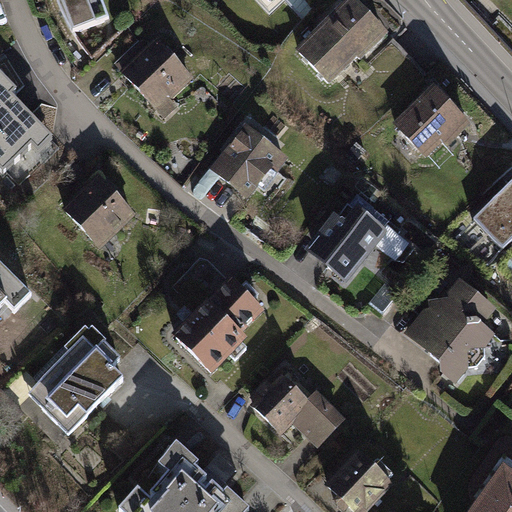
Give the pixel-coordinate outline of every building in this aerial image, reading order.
[(103,0),(57,0),(75,36),(111,22),(105,5),(103,0)] [(325,28),(297,52),(332,91),(390,41),(355,1),(325,28)] [(158,40),(122,74),(166,121),(179,108),(173,102),(196,80),(158,40)] [(424,76),(393,44),(367,69),(398,101),(424,76)] [(0,180),(14,195),(64,148),(20,102),(26,97),(0,71),(0,180)] [(433,88),(393,127),(426,161),(442,145),(448,150),(471,128),(433,88)] [(248,128),(211,172),(249,203),(274,172),(279,176),(290,163),(248,128)] [(358,145),(350,154),(359,162),(367,153),(358,145)] [(86,172),(73,160),(57,177),(70,189),(86,172)] [(100,179),(63,212),(100,252),(136,219),(100,179)] [(511,188),(473,224),(503,256),(511,247),(511,264),(492,281),(511,298),(511,188)] [(332,222),(304,257),(346,290),(376,250),(400,269),(414,251),(397,238),(401,233),(357,199),(337,225),(332,222)] [(200,314),(229,285),(209,265),(201,262),(174,289),(200,314)] [(0,316),(7,309),(16,317),(32,301),(0,268),(0,316)] [(200,314),(174,340),(215,381),(250,346),(244,340),(268,316),(233,281),(229,285),(200,314)] [(423,313),(406,336),(439,365),(441,377),(456,389),(470,371),(477,370),(486,360),(486,354),(495,341),(483,332),(496,315),(460,284),(447,299),(448,304),(429,305),(430,313),(423,313)] [(41,387),(30,398),(71,440),(125,388),(113,376),(122,367),(106,350),(108,348),(95,334),(91,337),(87,333),(64,355),(69,360),(41,387)] [(69,360),(64,355),(36,382),(41,387),(69,360)] [(263,397),(254,406),(281,432),(293,420),(319,445),(346,416),(316,388),(308,397),(285,375),(274,386),(265,378),(255,389),(263,397)] [(25,415),(2,391),(0,392),(0,419),(10,429),(25,415)] [(135,483),(116,503),(125,511),(243,511),(250,504),(225,483),(223,486),(210,475),(204,483),(200,480),(206,472),(203,469),(194,461),(197,457),(175,437),(157,457),(167,466),(148,487),(152,490),(149,494),(135,482),(135,483)] [(361,451),(327,486),(342,500),(354,511),(364,511),(394,482),(361,451)] [(217,453),(203,469),(206,472),(200,480),(204,483),(210,475),(223,486),(225,483),(237,469),(217,453)] [(511,511),(511,466),(504,461),(468,511),(511,511)]
